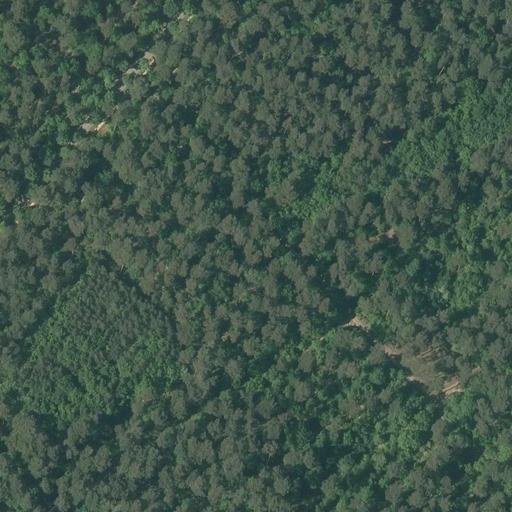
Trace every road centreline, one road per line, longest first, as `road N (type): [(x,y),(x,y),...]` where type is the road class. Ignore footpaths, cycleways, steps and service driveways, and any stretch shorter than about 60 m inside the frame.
road 1 (track): [(131,73),(347,323)]
road 2 (unclassified): [(0,233),(190,0)]
road 3 (track): [(347,323),(161,447)]
road 4 (track): [(347,323),(431,422)]
road 5 (track): [(161,447),(52,511)]
